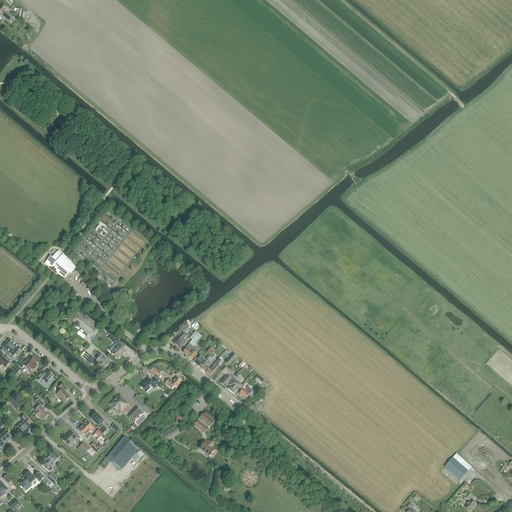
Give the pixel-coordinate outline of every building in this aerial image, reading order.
[(0,16),(2,15),(9,21),(12,17),(5,11),(8,8),(3,4),(0,7),(0,16)] [(64,280),(69,273),(70,275),(72,272),(75,269),(77,267),(62,255),(63,254),(59,250),(57,252),(52,259),(50,257),(45,264),(49,267),(49,268),(51,270),(52,270),(54,272),(56,275),(57,274),(64,280)] [(84,318),(77,312),(71,320),(90,336),(96,328),(84,318)] [(86,315),(84,318),(96,328),(98,326),(86,315)] [(196,328),(200,322),(196,319),(191,324),(196,328)] [(173,343),(174,344),(174,345),(175,346),(176,346),(180,349),(179,349),(180,349),(186,342),(183,340),(187,336),(180,330),(177,333),(179,335),(173,343),(172,343),(173,343)] [(202,337),(195,332),(190,338),(192,340),(185,348),(186,349),(183,353),(189,358),(189,359),(191,360),(192,361),(197,355),(195,354),(197,351),(195,350),(196,349),(195,348),(192,351),(191,350),(190,352),(189,351),(202,337)] [(120,343),(116,339),(111,335),(109,337),(113,342),(114,341),(118,346),(120,343)] [(9,353),(13,356),(20,348),(9,340),(2,348),(3,348),(1,351),(7,355),(9,353)] [(111,353),(117,360),(125,352),(119,346),(111,353)] [(80,356),(82,358),(90,365),(95,359),(86,351),(85,351),(80,356)] [(110,363),(101,355),(101,356),(99,354),(97,357),(98,358),(95,362),(99,366),(100,365),(105,369),(110,363)] [(225,363),(228,366),(237,357),(233,354),(225,363)] [(0,367),(2,365),(5,368),(9,363),(1,356),(0,357),(0,367)] [(194,363),(199,367),(204,361),(199,356),(197,359),(196,358),(193,361),(194,362),(194,363)] [(30,357),(26,362),(24,360),(25,359),(24,358),(18,366),(21,368),(23,366),(25,368),(25,369),(27,370),(28,370),(29,371),(31,368),(34,370),(37,366),(35,364),(36,362),(30,357)] [(220,357),(217,360),(212,365),(206,373),(210,377),(217,369),(216,368),(218,367),(217,365),(222,360),(220,357)] [(200,368),(205,372),(212,364),(208,360),(200,368)] [(154,365),(151,368),(157,374),(160,370),(154,365)] [(226,375),(220,382),(225,387),(235,377),(225,368),(222,371),(226,375)] [(40,375),(36,380),(39,382),(41,384),(43,381),(46,384),(47,384),(50,386),(54,380),(52,378),(53,376),(47,371),(43,377),(40,375)] [(159,383),(154,378),(151,382),(148,379),(145,382),(145,381),(140,386),(146,393),(152,386),(154,388),(159,383)] [(169,380),(165,384),(172,390),(172,389),(174,387),(176,388),(181,382),(176,378),(172,383),(169,380)] [(230,387),(228,389),(234,395),(241,386),(234,379),(228,385),(230,387)] [(247,385),(244,383),(240,387),(243,389),(239,394),(245,399),(249,395),(249,394),(251,391),(246,386),(247,385)] [(63,384),(58,388),(61,391),(56,395),(63,403),(70,398),(65,392),(68,390),(63,384)] [(123,412),(125,414),(131,408),(126,403),(127,403),(120,395),(110,405),(119,415),(123,412)] [(135,398),(141,404),(143,406),(146,404),(138,395),(135,398)] [(9,402),(16,411),(20,408),(12,399),(9,402)] [(49,415),(42,408),(45,405),(39,399),(36,402),(40,407),(33,413),(38,419),(41,417),(44,420),(49,415)] [(137,408),(135,410),(128,417),(138,428),(148,418),(137,408)] [(92,417),(91,419),(98,426),(97,427),(99,430),(103,434),(107,431),(103,426),(102,427),(100,425),(103,422),(96,414),(95,414),(94,413),(92,416),(92,417)] [(208,429),(214,422),(204,414),(194,425),(203,432),(204,433),(208,429)] [(29,433),(29,432),(32,429),(26,422),(28,420),(23,415),(20,418),(24,422),(21,425),(19,424),(15,428),(16,429),(15,430),(22,438),(26,435),(29,433)] [(84,425),(83,426),(89,432),(91,430),(93,432),(95,430),(90,425),(90,424),(87,421),(86,421),(84,423),(84,424),(84,425)] [(162,434),(164,436),(166,440),(179,432),(175,425),(162,434)] [(80,427),(77,430),(80,434),(81,433),(87,438),(91,434),(89,432),(83,426),(81,428),(80,427)] [(12,438),(6,430),(5,431),(3,430),(0,432),(0,451),(1,452),(6,447),(3,444),(5,442),(6,443),(12,438)] [(63,441),(68,446),(76,439),(70,433),(63,441)] [(121,472),(139,450),(124,438),(106,460),(121,472)] [(205,441),(199,449),(199,450),(199,449),(209,457),(208,457),(209,457),(215,449),(213,447),(214,446),(207,440),(205,441)] [(91,448),(84,441),(82,443),(83,444),(80,447),(86,453),(91,448)] [(90,447),(97,453),(103,447),(100,444),(97,448),(93,444),(90,447)] [(45,462),(42,466),(47,471),(48,470),(50,472),(53,469),(51,468),(54,464),(60,457),(54,452),(51,455),(49,453),(43,460),(45,462)] [(460,481),(468,472),(472,468),(456,454),(445,467),(460,481)] [(105,459),(100,466),(104,470),(110,463),(105,459)] [(26,476),(19,483),(26,491),(32,486),(30,484),(35,479),(36,478),(39,482),(44,478),(39,472),(34,476),(35,477),(34,478),(29,472),(25,475),(26,476)] [(3,479),(8,484),(12,481),(7,475),(3,479)] [(466,480),(460,486),(465,491),(471,485),(466,480)] [(470,511),(477,505),(473,501),(475,499),(470,494),(466,498),(470,501),(464,507),(469,511),(470,511)] [(9,506),(12,509),(19,503),(15,500),(9,506)] [(414,511),(412,510),(415,507),(411,503),(407,508),(409,511),(408,511),(414,511)]
